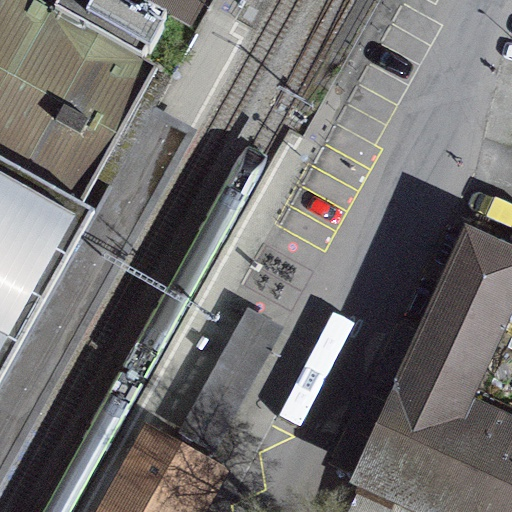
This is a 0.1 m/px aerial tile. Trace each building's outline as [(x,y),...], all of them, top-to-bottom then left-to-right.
[(0,0),(0,164),(80,209),(81,207),(157,72),(141,63),(55,15),(28,0),(0,0)] [(63,0),(28,0),(55,15),(63,0)] [(165,21),(127,0),(63,0),(55,15),(141,63),(165,21)] [(145,0),(190,24),(203,0),(145,0)] [(0,478),(194,128),(153,105),(94,214),(0,371),(0,478)] [(80,209),(0,164),(0,371),(94,214),(81,207),(80,209)] [(511,511),(511,253),(470,235),(413,359),(359,479),(413,504),(431,511),(511,511)] [(281,326),(246,307),(179,428),(214,447),(281,326)] [(149,434),(105,511),(183,511),(209,468),(149,434)]
